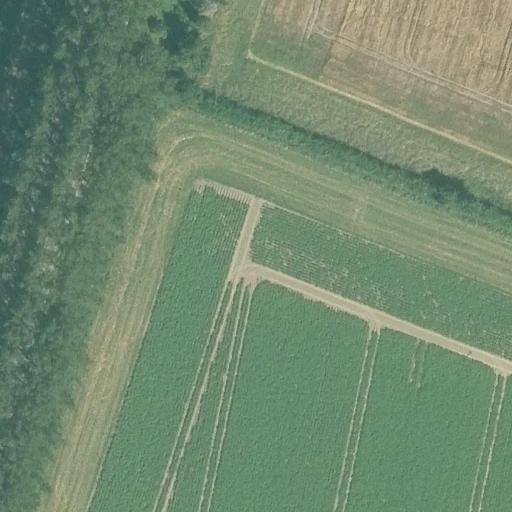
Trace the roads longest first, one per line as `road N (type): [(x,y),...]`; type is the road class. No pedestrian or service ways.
road 1 (tertiary): [(0,427),(126,0)]
road 2 (track): [(96,0),(0,309)]
road 3 (track): [(511,175),(316,95),(297,76)]
